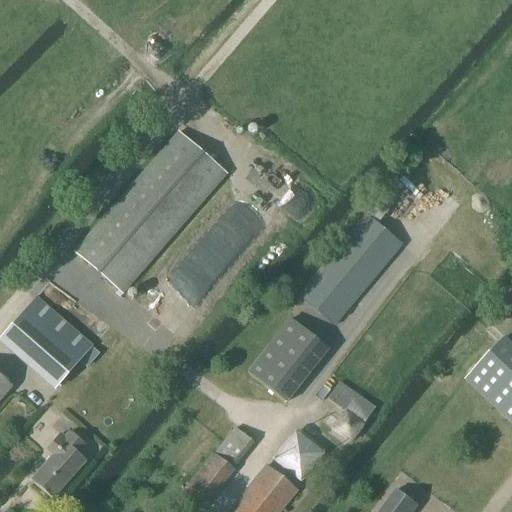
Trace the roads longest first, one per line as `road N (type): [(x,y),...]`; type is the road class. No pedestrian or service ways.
road 1 (track): [(72,0),(186,102)]
road 2 (track): [(271,0),(190,93)]
